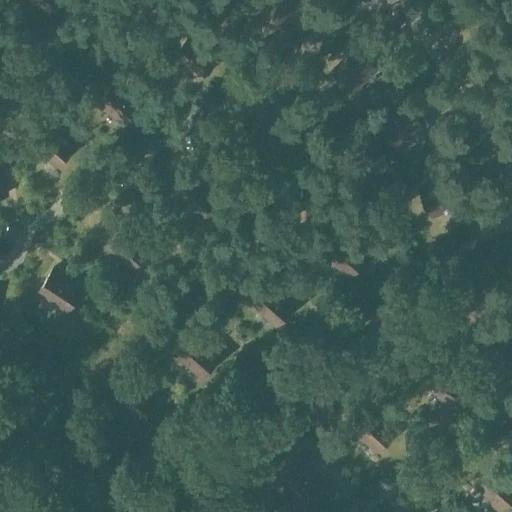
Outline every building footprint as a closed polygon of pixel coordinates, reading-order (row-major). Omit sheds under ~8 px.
[(33,0),(40,6),(36,10),(44,16),(58,0),(33,0)] [(293,19),(313,4),(309,0),(272,0),(268,3),(289,30),(296,23),(293,19)] [(182,60),(201,77),(220,56),(217,53),(217,51),(212,46),(209,46),(194,33),(172,58),(179,64),(182,60)] [(360,85),(378,68),(359,47),(357,50),(354,49),(349,54),(349,57),(334,70),(356,95),(363,89),(360,85)] [(106,107),(124,124),(143,102),(140,100),(140,97),(135,93),(132,93),(117,80),(95,105),(102,111),(106,107)] [(405,140),(426,126),(410,103),(407,104),(404,104),(399,108),(398,111),(381,122),(400,150),(408,144),(405,140)] [(39,149),(58,165),(76,144),(74,142),(74,139),(69,134),(66,135),(51,121),(29,146),(36,153),(39,149)] [(262,123),(244,144),(262,160),(259,164),(266,171),(288,146),(273,132),(273,129),(268,125),(265,125),(262,123)] [(195,173),(177,194),(196,211),(192,215),(199,221),(221,196),(206,182),(206,180),(201,175),(198,175),(195,173)] [(441,209),(464,199),(452,173),(449,175),(446,174),(440,177),(439,179),(421,188),(434,218),(443,214),(441,209)] [(124,224),(106,245),(125,262),(121,266),(128,272),(150,247),(135,233),(135,231),(130,226),(127,226),(124,224)] [(332,259),(350,275),(369,254),(366,252),(366,249),(361,245),(358,245),(343,231),(321,256),(328,263),(332,259)] [(54,268),(39,291),(60,305),(57,309),(65,315),(83,287),(66,276),(66,273),(60,269),(57,270),(54,268)] [(259,309),(277,325),(296,304),(293,302),(293,299),(288,294),(285,295),(270,281),(248,306),(255,313),(259,309)] [(511,311),(511,314),(494,324),(511,353),(511,352),(511,311)] [(184,360),(202,376),(221,355),(218,353),(218,350),(213,346),(210,346),(195,333),(173,358),(180,364),(184,360)] [(430,387),(449,403),(468,382),(465,380),(465,377),(460,372),(457,373),(442,359),(420,384),(427,391),(430,387)] [(120,402),(139,418),(157,397),(155,395),(155,392),(150,388),(147,388),(132,374),(109,399),(117,406),(120,402)] [(360,434),(378,450),(397,429),(394,427),(394,424),(389,420),(386,420),(371,406),(349,432),(356,438),(360,434)] [(53,456),(72,472),(90,451),(88,449),(88,446),(83,442),(80,442),(65,428),(42,453),(50,460),(53,456)] [(287,483),(306,499),(325,478),(322,476),(322,473),(317,469),(314,469),(299,455),(277,481),(284,487),(287,483)] [(496,464),(477,485),(496,502),(492,506),(499,511),(511,497),(511,478),(506,474),(506,471),(501,466),(498,466),(496,464)]
